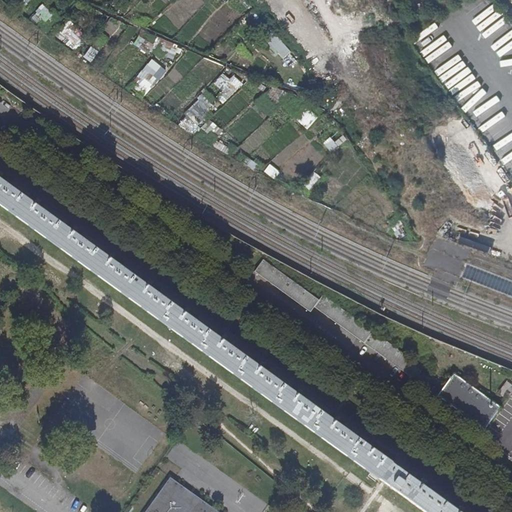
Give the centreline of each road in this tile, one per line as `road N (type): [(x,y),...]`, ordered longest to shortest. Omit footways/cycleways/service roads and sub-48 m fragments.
road 1 (residential): [(0,126),(511,502)]
road 2 (track): [(88,0),(116,26),(321,93)]
